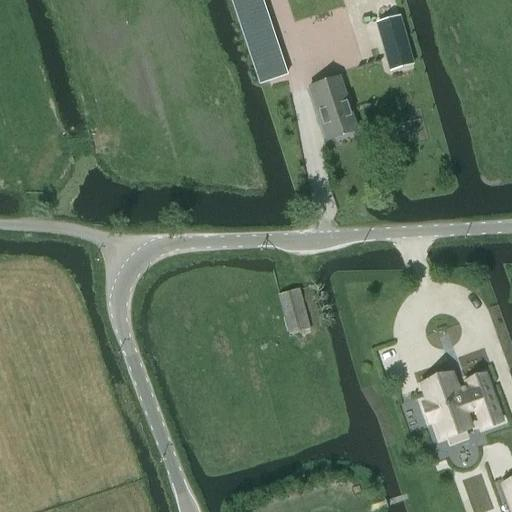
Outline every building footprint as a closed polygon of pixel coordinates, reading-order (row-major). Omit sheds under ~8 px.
[(260,0),(229,0),(259,85),(260,85),(281,78),(287,76),(260,0)] [(399,17),(374,24),(380,43),(388,73),(413,66),(413,65),(412,61),(410,55),(404,36),(399,17)] [(308,89),(325,142),(356,132),(339,79),(308,89)] [(289,336),(309,330),(298,291),(278,296),(289,336)] [(451,375),(420,386),(426,404),(422,405),(428,423),(433,422),(439,440),(446,437),(449,445),(466,439),(463,431),(470,429),(463,410),(473,406),(481,429),(500,422),(484,376),(465,383),(467,390),(457,393),(451,375)]
